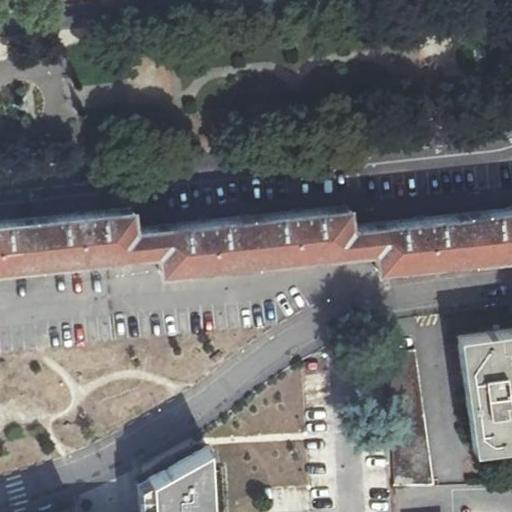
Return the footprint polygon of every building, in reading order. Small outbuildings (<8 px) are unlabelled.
[(375,271),(511,255),(511,209),(386,224),(347,228),(345,207),(302,211),(175,226),(142,229),(146,254),(156,253),(159,273),(372,248),(375,271)] [(0,269),(146,254),(142,229),(131,230),(128,209),(97,212),(0,222),(0,269)] [(511,339),(464,348),(482,462),(511,456),(511,339)] [(385,354),(389,428),(391,487),(432,484),(413,353),(385,354)] [(354,372),(355,387),(383,385),(382,370),(354,372)] [(205,511),(201,444),(133,486),(134,511),(205,511)]
